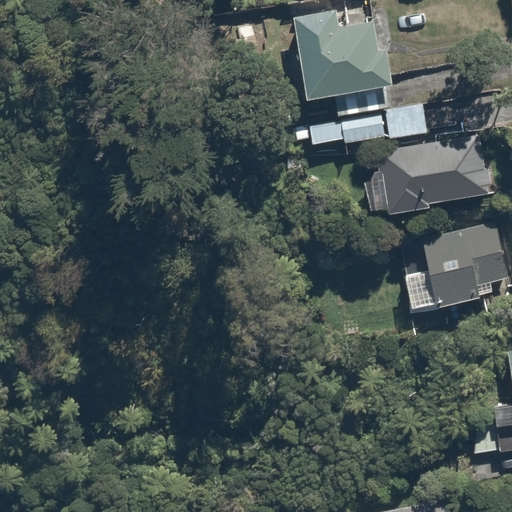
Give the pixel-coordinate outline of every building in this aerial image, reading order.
[(332,1),(285,7),(296,87),(383,76),(376,17),(334,22),(332,1)] [(372,87),(330,92),(332,109),(374,104),(372,87)] [(423,105),(307,115),(309,140),(425,130),(423,105)] [(374,144),(381,205),(439,199),(438,191),(482,186),(476,132),(374,144)] [(417,231),(426,296),(489,287),(488,277),(505,274),(498,220),(417,231)] [(511,332),(499,334),(510,441),(511,440),(511,332)] [(325,505),(325,511),(441,511),(438,487),(325,505)]
